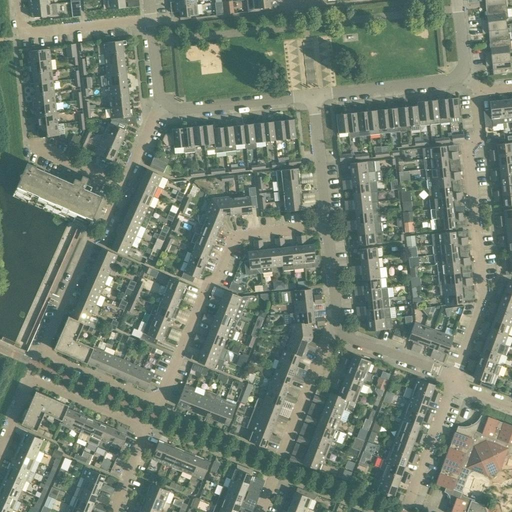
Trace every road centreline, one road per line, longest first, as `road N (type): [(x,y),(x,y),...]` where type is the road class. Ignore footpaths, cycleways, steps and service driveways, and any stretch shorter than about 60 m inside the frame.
road 1 (residential): [(121,185),(40,349),(157,402),(237,235),(328,223)]
road 2 (residential): [(452,379),(485,287),(470,91)]
road 3 (residential): [(112,511),(145,434),(25,381),(0,441)]
road 4 (residential): [(467,65),(450,80),(313,97)]
road 5 (residential): [(150,21),(31,34),(17,21),(15,0)]
road 6 (residential): [(278,456),(336,309)]
road 7 (residential): [(313,97),(180,111),(164,102)]
road 8 (residential): [(452,379),(345,335),(336,309)]
road 9 (residential): [(405,507),(452,379)]
road 10 (residential): [(328,223),(313,97)]
